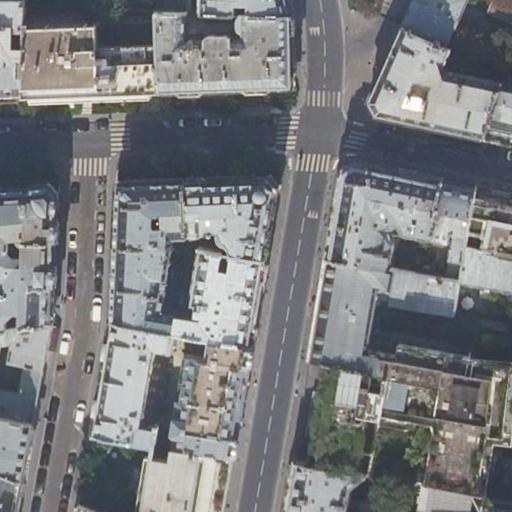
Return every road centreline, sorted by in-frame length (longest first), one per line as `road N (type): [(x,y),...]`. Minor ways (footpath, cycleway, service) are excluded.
road 1 (tertiary): [(318,128),(263,511)]
road 2 (residential): [(50,511),(83,325),(88,139)]
road 3 (residential): [(318,128),(88,139)]
road 4 (residential): [(318,128),(511,168)]
